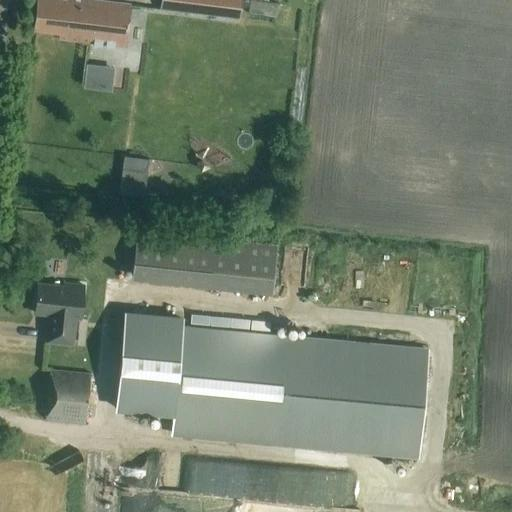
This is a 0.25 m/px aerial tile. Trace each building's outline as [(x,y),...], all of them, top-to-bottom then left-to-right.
[(68,41),(125,48),(130,5),(90,0),(59,0),(60,1),(50,0),(38,0),(34,31),(60,34),(59,38),(69,39),(68,41)] [(168,0),(168,9),(228,17),(229,0),(168,0)] [(86,64),(83,89),(111,92),(114,68),(86,64)] [(119,131),(117,147),(133,149),(135,133),(119,131)] [(143,197),(148,160),(124,157),(119,193),(143,197)] [(276,245),(138,230),(132,278),(272,294),(276,245)] [(36,284),(33,314),(48,316),(46,342),(72,345),(74,318),(79,319),(82,286),(63,284),(62,287),(36,284)] [(125,314),(115,409),(173,414),(171,433),(416,458),(427,353),(183,329),(183,321),(125,314)] [(100,367),(51,362),(45,419),(94,424),(100,367)] [(167,500),(167,494),(124,492),(123,511),(179,511),(180,500),(167,500)]
